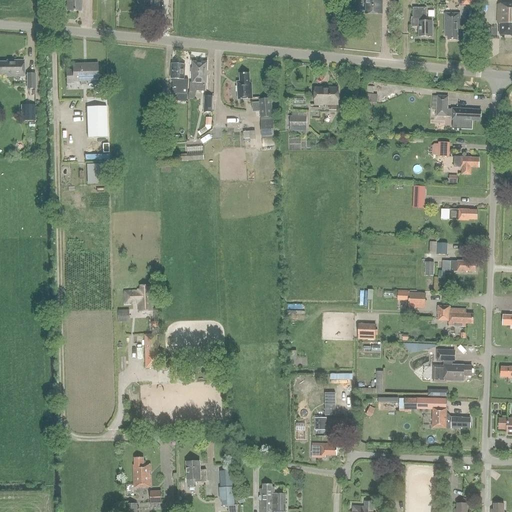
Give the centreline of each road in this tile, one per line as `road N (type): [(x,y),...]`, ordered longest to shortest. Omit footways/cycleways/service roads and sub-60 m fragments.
road 1 (tertiary): [(496,76),(0,25)]
road 2 (track): [(102,439),(69,435),(61,419),(53,29)]
road 3 (unclassified): [(483,460),(366,454),(336,473),(281,466),(221,436),(102,439)]
road 4 (unclassified): [(483,460),(496,76)]
